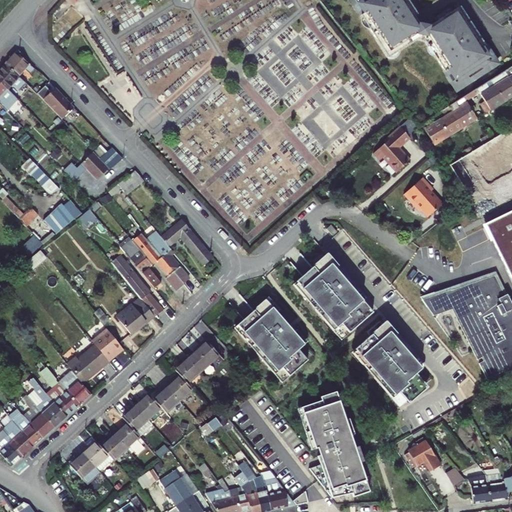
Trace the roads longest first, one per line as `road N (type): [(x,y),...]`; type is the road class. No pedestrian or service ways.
road 1 (residential): [(10,26),(229,255),(229,268)]
road 2 (residential): [(19,486),(31,463),(133,372),(229,268)]
road 3 (residential): [(229,268),(262,259),(318,214),(336,210),(413,259)]
